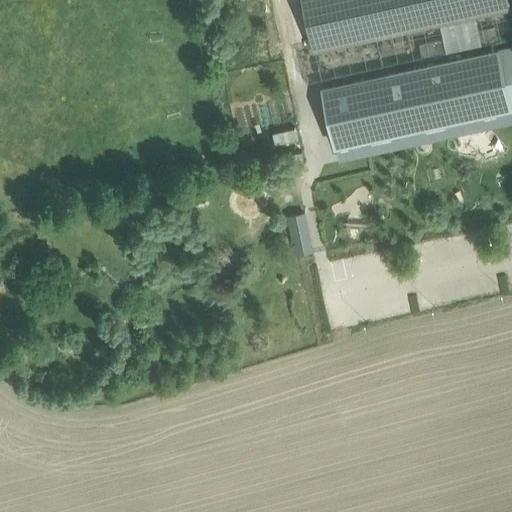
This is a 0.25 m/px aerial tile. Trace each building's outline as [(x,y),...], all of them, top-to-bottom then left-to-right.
[(303,0),(314,48),(510,5),(509,0),(303,0)] [(496,41),(493,27),(478,30),(481,44),(496,41)] [(401,34),(394,36),(396,45),(403,44),(401,34)] [(445,50),(442,38),(421,43),(424,55),(445,50)] [(511,43),(384,72),(322,85),(335,148),(511,108),(511,43)] [(275,143),(298,138),(296,128),(273,133),(275,143)] [(303,162),(301,153),(278,157),(280,167),(303,162)] [(315,230),(295,233),(298,252),(318,249),(315,230)]
